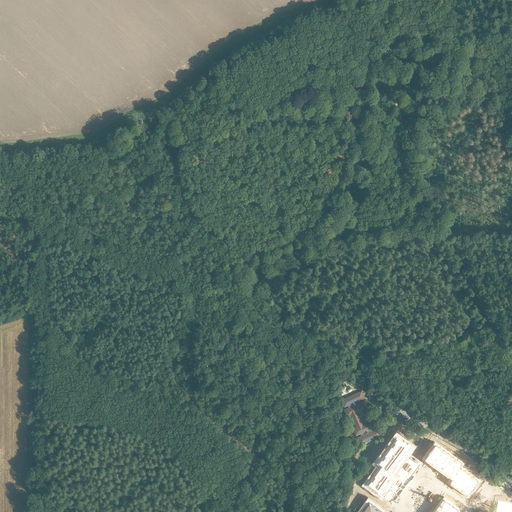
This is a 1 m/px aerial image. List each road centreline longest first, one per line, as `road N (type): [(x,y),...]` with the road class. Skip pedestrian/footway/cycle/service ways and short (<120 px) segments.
road 1 (track): [(349,355),(0,173)]
road 2 (track): [(0,158),(106,141),(158,111)]
